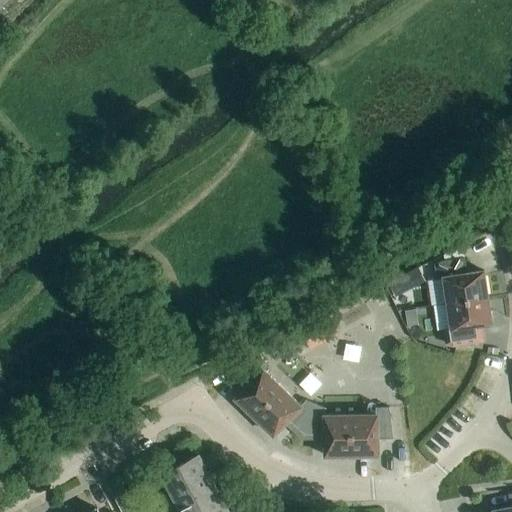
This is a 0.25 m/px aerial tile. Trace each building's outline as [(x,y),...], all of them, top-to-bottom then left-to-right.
[(444,278),(448,304),(488,298),(484,271),(467,274),(465,258),(442,261),(435,265),(437,279),(444,278)] [(418,269),(390,283),(396,296),(424,281),(418,269)] [(488,298),(448,304),(451,329),(444,330),(447,344),(453,346),(484,341),(482,326),(492,324),(488,298)] [(310,350),(339,335),(330,317),(301,332),(310,350)] [(378,455),(378,439),(393,438),(389,408),(376,408),(377,415),(325,415),(325,408),(306,401),(301,406),(264,370),(269,365),(261,357),(232,372),(247,387),(235,399),(274,436),(285,424),(302,440),(325,439),(325,456),(378,455)] [(233,511),(232,510),(224,494),(220,495),(199,455),(161,475),(181,511),(233,511)] [(115,499),(121,511),(135,511),(137,511),(128,493),(115,499)]
